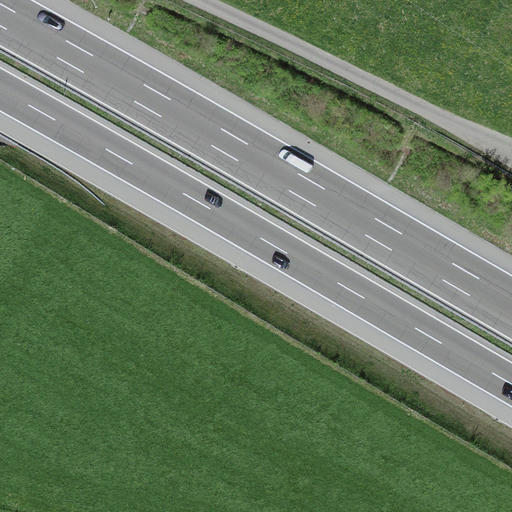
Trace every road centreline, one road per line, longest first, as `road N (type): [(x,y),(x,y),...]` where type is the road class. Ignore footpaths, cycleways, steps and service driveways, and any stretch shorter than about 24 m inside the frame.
road 1 (motorway): [(0,89),(511,384)]
road 2 (motorway): [(511,308),(0,14)]
road 3 (track): [(201,0),(511,147)]
